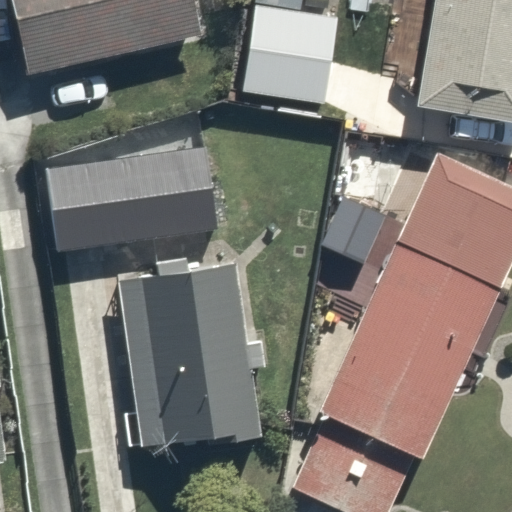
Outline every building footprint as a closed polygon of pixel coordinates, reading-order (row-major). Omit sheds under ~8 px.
[(200,0),(15,0),(34,77),(208,36),(200,0)] [(344,9),(290,0),(253,0),(234,112),(324,127),(344,9)] [(511,0),(430,0),(416,97),(511,110),(511,0)] [(220,136),(45,160),(55,234),(230,210),(220,136)] [(395,511),(511,270),(511,178),(448,147),(285,483),(346,511),(395,511)] [(239,258),(118,271),(136,439),(257,426),(239,258)] [(0,467),(20,464),(0,370),(0,467)]
